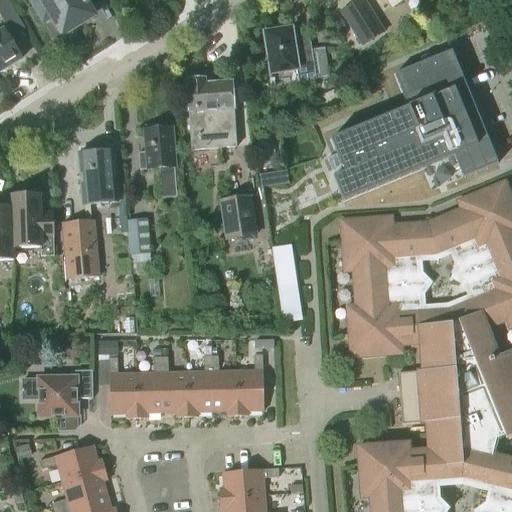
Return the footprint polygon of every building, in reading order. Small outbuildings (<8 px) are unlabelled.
[(0,0),(0,17),(12,37),(23,30),(5,0),(0,0)] [(28,0),(43,23),(51,18),(62,35),(92,16),(85,5),(87,3),(85,0),(83,0),(82,1),(81,0),(28,0)] [(362,0),(361,0),(341,12),(362,47),(383,34),(362,0)] [(264,34),(270,75),(296,71),(298,83),(315,80),(311,51),(295,53),(291,30),(279,32),(278,27),(264,29),(265,34),(264,34)] [(3,30),(0,32),(0,72),(21,60),(3,30)] [(408,108),(330,141),(344,174),(333,178),(342,202),(453,157),(463,179),(497,165),(451,52),(394,75),(397,82),(408,108)] [(191,151),(235,148),(231,82),(205,84),(205,80),(186,81),(191,151)] [(161,199),(177,198),(171,124),(144,127),(147,153),(138,154),(139,171),(158,170),(161,199)] [(117,203),(113,151),(104,152),(104,151),(87,153),(87,154),(78,154),(80,175),(79,175),(80,185),(81,184),(83,206),(117,203)] [(263,189),(290,184),(288,172),(261,178),(263,189)] [(511,353),(511,352),(500,356),(488,329),(511,319),(511,201),(508,191),(500,195),(496,187),(465,199),(468,208),(434,222),(426,219),(420,225),(383,228),(382,219),(349,222),(349,230),(340,231),(343,265),(352,264),(356,316),(347,317),(349,351),(358,350),(359,359),(393,356),(392,347),(420,345),(422,373),(398,375),(401,426),(426,424),(428,452),(400,454),(399,445),(366,448),(366,457),(358,457),(360,491),(369,491),(370,511),(511,511),(511,461),(492,456),(495,441),(505,428),(506,431),(511,428),(511,353)] [(13,249),(40,248),(40,258),(54,258),(52,221),(40,222),(40,196),(11,197),(11,209),(13,249)] [(219,201),(225,242),(257,238),(251,196),(219,201)] [(11,209),(0,209),(0,261),(14,261),(13,249),(11,209)] [(152,274),(147,219),(126,221),(131,276),(152,274)] [(94,220),(62,223),(67,284),(100,281),(94,220)] [(289,249),(272,251),(283,323),(300,320),(289,249)] [(162,280),(147,280),(148,300),(163,300),(162,280)] [(117,356),(117,342),(98,342),(98,356),(117,356)] [(236,373),(237,418),(248,418),(248,413),(263,413),(262,357),(254,357),(254,373),(236,373)] [(204,374),(186,374),(187,419),(197,419),(197,414),(212,414),(211,358),(203,358),(204,374)] [(218,358),(211,358),(212,414),(227,414),(227,418),(237,418),(236,373),(218,374),(218,358)] [(153,375),(135,376),(136,420),(147,420),(147,416),(161,415),(160,359),(153,359),(153,375)] [(187,419),(186,374),(168,375),(167,359),(160,359),(161,415),(176,415),(176,419),(187,419)] [(136,420),(135,376),(117,376),(117,360),(109,360),(110,416),(126,416),(126,421),(136,420)] [(38,380),(38,381),(23,381),(23,389),(21,389),(21,393),(23,393),(23,401),(39,400),(39,418),(70,417),(76,411),(76,400),(92,400),(92,372),(75,372),(75,379),(38,380)] [(28,445),(15,449),(18,461),(32,457),(28,445)] [(61,483),(105,471),(102,461),(97,463),(93,448),(39,463),(41,471),(57,466),(61,483)] [(219,501),(264,498),(263,480),(279,479),(278,470),(222,475),(223,490),(219,490),(219,501)] [(105,471),(61,483),(66,501),(51,505),(53,511),(107,497),(103,483),(107,482),(105,471)] [(302,486),(289,487),(290,496),(303,495),(302,486)] [(107,497),(53,511),(52,511),(115,511),(115,510),(111,511),(107,497)] [(265,511),(264,498),(219,501),(220,511),(225,511),(265,511)]
